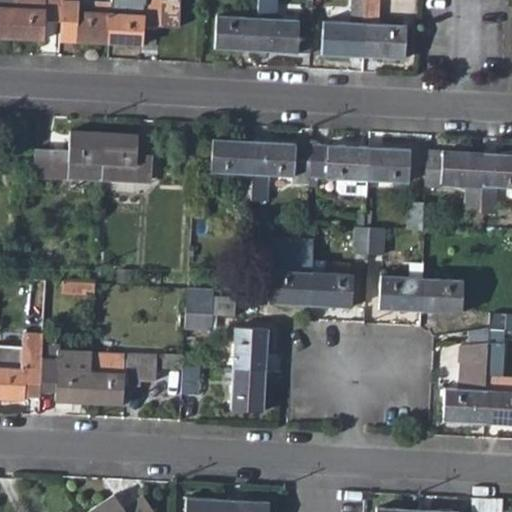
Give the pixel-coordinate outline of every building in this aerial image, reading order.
[(0,0),(0,38),(10,39),(13,6),(13,0),(0,0)] [(44,20),(60,21),(61,0),(45,0),(45,8),(13,6),(10,39),(42,40),(44,20)] [(74,42),(108,44),(110,10),(76,8),(76,0),(61,0),(60,21),(75,21),(74,42)] [(143,25),(177,26),(178,0),(110,0),(110,10),(108,44),(141,45),(143,25)] [(255,51),(309,53),(313,19),(275,17),(275,0),(257,0),(257,16),(255,51)] [(321,53),(361,56),(365,0),(351,0),(349,21),(324,20),(321,53)] [(365,0),(361,56),(404,58),(405,24),(379,22),(379,0),(365,0)] [(214,48),(255,51),(257,16),(216,14),(214,48)] [(70,151),(34,148),(33,178),(100,182),(103,132),(70,131),(70,151)] [(136,134),(103,132),(100,182),(131,183),(132,176),(150,177),(152,155),(135,154),(136,134)] [(253,141),(212,139),(210,173),(237,174),(236,199),(249,199),(253,141)] [(309,144),(253,141),(249,199),(265,200),(267,176),(290,177),(291,183),(306,184),(309,144)] [(369,147),(309,144),(306,184),(317,184),(317,179),(334,180),(334,191),(338,195),(365,197),(366,181),(369,147)] [(409,149),(369,147),(366,181),(407,182),(409,149)] [(483,152),(423,150),(422,187),(440,188),(440,184),(468,186),(467,211),(480,211),(483,152)] [(511,153),(483,152),(480,211),(494,211),(496,188),(511,187),(511,153)] [(405,202),(404,228),(418,229),(420,203),(405,202)] [(350,252),(366,252),(368,226),(363,226),(350,225),(350,252)] [(383,253),(385,227),(368,226),(366,252),(383,253)] [(409,277),(421,278),(421,265),(410,264),(409,277)] [(310,271),(270,270),(269,303),(308,304),(310,271)] [(310,271),(308,304),(350,306),(352,273),(310,271)] [(409,277),(380,277),(379,308),(418,310),(421,278),(409,277)] [(421,278),(418,310),(461,312),(463,280),(421,278)] [(62,292),(74,293),(76,281),(62,281),(62,292)] [(74,293),(93,294),(93,282),(76,281),(74,293)] [(213,292),(185,290),(183,313),(212,314),(213,292)] [(210,331),(212,314),(183,313),(183,329),(210,331)] [(511,313),(490,313),(488,330),(511,329),(511,313)] [(233,327),(231,368),(264,368),(266,328),(233,327)] [(483,389),(488,330),(470,332),(469,343),(459,343),(458,361),(460,361),(458,387),(443,387),(440,420),(480,423),(483,389)] [(0,345),(0,399),(22,400),(23,397),(24,383),(38,383),(39,347),(40,334),(23,333),(22,346),(0,345)] [(39,347),(38,383),(37,392),(53,393),(53,402),(85,402),(89,352),(89,349),(39,347)] [(89,352),(85,402),(122,404),(123,384),(140,385),(141,381),(153,381),(154,353),(124,352),(124,354),(89,352)] [(161,369),(180,369),(180,366),(181,354),(161,353),(161,369)] [(196,394),(198,367),(180,366),(180,369),(178,393),(196,394)] [(264,368),(231,368),(230,409),(262,411),(264,368)] [(38,383),(24,383),(23,397),(36,398),(37,392),(38,383)] [(511,390),(483,389),(480,423),(511,424),(511,390)] [(151,511),(141,496),(122,508),(113,494),(85,511),(151,511)] [(227,511),(229,500),(186,498),(185,511),(227,511)] [(267,511),(268,502),(229,500),(227,511),(267,511)]
